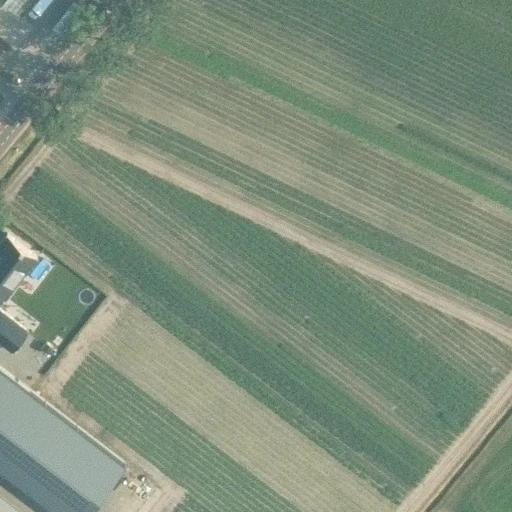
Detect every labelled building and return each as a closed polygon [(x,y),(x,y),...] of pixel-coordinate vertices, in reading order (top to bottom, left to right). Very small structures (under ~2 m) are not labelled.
[(5,0),(21,12),(30,0),(5,0)] [(0,346),(9,354),(25,334),(0,313),(0,301),(1,300),(2,301),(35,260),(6,236),(0,243),(0,346)] [(46,341),(41,348),(48,353),(53,346),(46,341)] [(4,363),(0,368),(0,460),(67,511),(93,511),(132,463),(4,363)] [(22,511),(0,494),(0,511),(22,511)]
